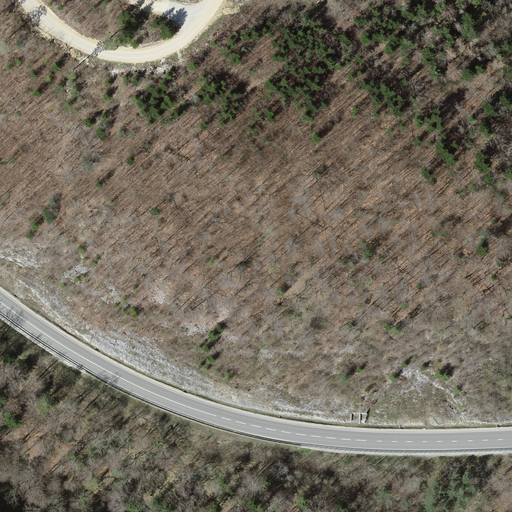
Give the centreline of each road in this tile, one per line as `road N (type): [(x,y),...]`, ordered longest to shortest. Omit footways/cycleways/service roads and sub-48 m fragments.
road 1 (primary): [(511,440),(414,441),(242,420),(158,392),(79,353),(0,299)]
road 2 (track): [(27,0),(45,25),(131,57),(173,44),(214,0)]
